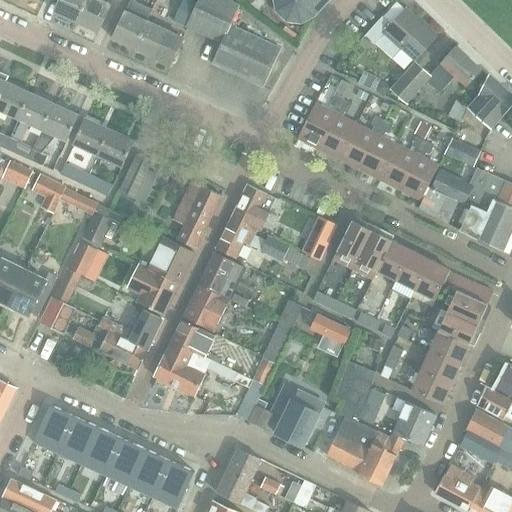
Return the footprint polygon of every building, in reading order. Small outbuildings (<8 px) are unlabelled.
[(77,21),(87,0),(60,0),(56,11),(77,21)] [(87,0),(77,21),(99,31),(111,6),(105,3),(106,0),(87,0)] [(183,0),(173,21),(187,27),(197,4),(188,0),(183,0)] [(213,64),(230,26),(239,6),(226,0),(198,0),(197,4),(187,27),(222,43),(212,64),(213,64)] [(272,0),(273,3),(274,9),(273,10),(275,13),(276,13),(280,16),(284,19),(284,21),(287,22),(288,20),(292,21),(298,22),(298,23),(302,22),(302,21),(307,20),(311,17),(312,18),(314,16),(313,15),(321,7),(322,8),(325,5),(324,4),(327,0),(272,0)] [(135,48),(147,22),(152,10),(131,1),(114,38),(135,48)] [(412,62),(435,37),(406,10),(395,22),(385,14),(365,36),(375,45),(384,36),(400,51),(392,60),(403,70),(411,61),(412,62)] [(147,22),(135,48),(172,65),(183,39),(147,22)] [(230,26),(213,64),(263,88),(281,49),(230,26)] [(328,31),(314,44),(323,54),(337,40),(328,31)] [(419,83),(422,85),(426,81),(440,94),(455,77),(466,87),(481,70),(456,47),(430,77),(427,74),(419,83)] [(361,69),(377,77),(383,65),(366,58),(361,69)] [(157,88),(163,71),(143,63),(136,80),(157,88)] [(419,83),(427,74),(415,63),(391,89),(406,103),(422,85),(419,83)] [(327,87),(345,97),(351,86),(333,76),(327,87)] [(469,108),(491,129),(511,105),(511,95),(490,76),(480,96),(469,108)] [(0,99),(8,82),(0,78),(0,99)] [(0,109),(20,119),(32,93),(8,82),(0,99),(0,109)] [(40,136),(55,104),(32,93),(20,119),(32,125),(30,131),(40,136)] [(319,150),(343,101),(335,96),(330,105),(333,107),(331,112),(315,104),(297,139),(319,150)] [(339,160),(357,125),(342,117),(344,112),(347,114),(351,105),(343,101),(319,150),(339,160)] [(431,118),(457,131),(469,108),(456,101),(448,117),(435,110),(431,118)] [(34,149),(29,160),(43,167),(48,156),(43,153),(57,136),(68,141),(79,115),(55,104),(40,136),(34,149)] [(359,170),(384,121),(375,117),(371,126),(374,127),(371,132),(357,125),(339,160),(359,170)] [(98,156),(110,130),(85,119),(73,145),(98,156)] [(379,180),(397,145),(383,138),(385,133),(388,134),(392,125),(384,121),(359,170),(379,180)] [(425,140),(431,128),(421,123),(415,135),(425,140)] [(110,130),(98,156),(122,167),(134,142),(110,130)] [(0,146),(6,149),(11,138),(0,133),(0,146)] [(400,190),(424,141),(416,137),(412,146),(415,147),(412,152),(397,145),(379,180),(400,190)] [(29,160),(34,149),(11,138),(6,149),(29,160)] [(445,154),(473,167),(480,152),(451,139),(445,154)] [(424,141),(400,190),(421,201),(439,165),(424,158),(426,153),(429,154),(433,145),(424,141)] [(153,162),(139,154),(121,193),(132,198),(153,162)] [(2,179),(25,190),(34,172),(11,161),(2,179)] [(84,184),(89,174),(66,164),(61,174),(84,184)] [(473,186),(465,204),(471,207),(459,231),(503,253),(511,231),(511,184),(476,168),(469,184),(473,186)] [(473,186),(469,184),(440,171),(432,189),(460,202),(465,205),(465,204),(473,186)] [(41,208),(53,214),(60,200),(67,187),(41,174),(33,191),(46,198),(41,208)] [(89,174),(84,184),(109,195),(114,186),(89,174)] [(181,202),(212,218),(222,196),(191,181),(181,202)] [(231,218),(251,227),(260,232),(270,211),(261,207),(267,195),(247,185),(231,218)] [(67,187),(60,200),(78,210),(85,197),(67,187)] [(460,202),(432,189),(429,188),(418,209),(449,225),(460,202)] [(196,250),(212,218),(181,202),(180,203),(183,204),(175,220),(185,225),(177,241),(196,250)] [(83,237),(101,246),(113,221),(95,213),(83,237)] [(250,229),(251,227),(231,218),(216,250),(236,259),(244,243),(282,262),(283,260),(305,270),(311,258),(294,250),(295,249),(272,237),(271,238),(268,237),(265,241),(255,236),(257,232),(250,229)] [(312,230),(302,251),(319,260),(335,226),(324,221),(318,232),(312,230)] [(352,222),(333,260),(350,268),(352,269),(370,231),(369,230),(352,222)] [(272,237),(295,249),(300,239),(277,227),(272,237)] [(370,231),(352,269),(366,276),(374,280),(378,272),(392,242),(385,238),(370,231)] [(139,266),(179,285),(195,253),(163,238),(147,269),(139,265),(139,266)] [(68,270),(83,277),(97,250),(81,242),(68,270)] [(392,242),(378,272),(386,276),(395,280),(410,251),(401,246),(392,242)] [(410,251),(395,280),(402,284),(414,290),(429,260),(417,254),(410,251)] [(199,286),(229,300),(242,306),(245,300),(231,294),(244,268),(214,253),(199,286)] [(0,302),(7,306),(24,270),(3,260),(0,265),(0,302)] [(429,260),(414,290),(418,292),(436,301),(443,286),(442,286),(449,272),(450,271),(433,262),(429,260)] [(164,317),(179,285),(139,266),(127,290),(140,296),(136,303),(164,317)] [(24,270),(7,306),(29,316),(46,281),(24,270)] [(53,298),(66,304),(79,277),(66,271),(53,298)] [(449,272),(442,286),(443,286),(457,290),(488,304),(493,292),(449,272)] [(213,332),(229,300),(199,286),(183,318),(213,332)] [(329,309),(334,300),(317,291),(313,301),(319,304),(329,309)] [(476,330),(484,312),(454,298),(445,316),(476,330)] [(41,322),(63,333),(74,309),(53,299),(41,322)] [(334,300),(329,309),(352,321),(357,311),(334,300)] [(279,324),(292,330),(302,308),(290,302),(279,324)] [(122,340),(147,352),(162,321),(142,311),(134,328),(129,326),(126,332),(122,340)] [(357,323),(376,332),(381,322),(362,313),(357,323)] [(467,348),(476,330),(445,316),(437,334),(467,348)] [(346,348),(353,332),(321,317),(313,332),(346,348)] [(122,340),(126,332),(102,320),(99,325),(109,330),(99,350),(138,370),(147,352),(122,340)] [(171,343),(218,365),(220,360),(207,354),(214,340),(211,335),(182,321),(171,343)] [(292,330),(277,323),(262,355),(276,362),(292,330)] [(381,334),(391,339),(395,329),(386,324),(381,334)] [(398,336),(408,341),(412,331),(402,326),(398,336)] [(73,340),(90,348),(96,336),(80,327),(73,340)] [(459,367),(467,348),(437,334),(429,353),(459,367)] [(237,374),(218,365),(171,343),(154,377),(194,396),(207,368),(219,374),(218,375),(234,382),(237,374)] [(390,357),(399,361),(403,350),(395,347),(390,357)] [(450,385),(459,367),(429,353),(421,371),(450,385)] [(395,370),(399,361),(390,357),(385,366),(395,370)] [(275,363),(265,359),(263,358),(253,380),(254,380),(253,381),(264,387),(265,386),(264,386),(275,363)] [(358,475),(381,486),(383,484),(402,444),(356,422),(375,373),(348,363),(334,396),(344,400),(339,414),(345,417),(326,456),(360,472),(358,475)] [(511,366),(507,364),(493,389),(511,400),(511,366)] [(442,404),(450,385),(421,371),(412,391),(442,404)] [(0,422),(16,389),(0,381),(0,422)] [(257,403),(264,387),(253,381),(236,415),(243,418),(246,419),(255,402),(257,403)] [(275,434),(303,448),(319,414),(303,406),(309,396),(285,384),(274,407),(285,413),(275,434)] [(257,403),(267,408),(276,390),(266,385),(265,387),(265,386),(264,387),(257,403)] [(511,419),(511,401),(485,386),(477,405),(503,420),(506,416),(511,419)] [(359,418),(376,420),(386,394),(370,388),(359,418)] [(203,399),(203,426),(224,426),(225,399),(203,399)] [(267,408),(257,403),(255,402),(246,419),(264,428),(271,414),(265,411),(267,408)] [(392,434),(423,447),(430,432),(432,426),(437,416),(406,403),(392,434)] [(50,405),(41,425),(61,434),(66,436),(67,436),(76,417),(71,414),(61,410),(50,405)] [(475,410),(466,429),(468,430),(481,438),(498,447),(508,428),(475,410)] [(76,417),(67,436),(73,439),(82,444),(90,447),(99,428),(91,424),(76,417)] [(100,428),(90,447),(94,449),(111,457),(114,458),(115,459),(123,439),(100,428)] [(511,429),(508,428),(498,447),(502,449),(511,454),(511,429)] [(496,461),(502,449),(498,447),(481,438),(474,449),(496,461)] [(123,439),(115,459),(123,462),(138,469),(147,451),(124,439),(123,439)] [(227,471),(250,482),(260,459),(238,449),(227,471)] [(511,469),(511,454),(502,449),(496,461),(495,461),(511,469)] [(148,451),(139,469),(144,472),(153,476),(162,480),(171,461),(148,451)] [(162,480),(162,481),(186,493),(195,473),(171,461),(162,480)] [(17,469),(15,475),(21,478),(24,474),(17,469)] [(244,493),(250,482),(227,471),(217,494),(257,511),(265,511),(269,504),(244,493)] [(468,511),(481,487),(472,482),(469,487),(444,475),(434,492),(468,511)] [(261,487),(275,494),(280,485),(266,478),(261,487)] [(3,498),(32,511),(55,511),(51,510),(56,500),(12,479),(3,498)] [(370,511),(347,501),(341,511),(338,511),(323,504),(323,505),(310,498),(316,486),(305,481),(294,502),(315,511),(370,511)] [(481,487),(468,511),(471,511),(509,511),(511,508),(511,497),(492,487),(489,491),(481,487)] [(64,491),(62,497),(70,500),(72,495),(64,491)] [(0,511),(32,511),(3,498),(0,504),(0,511)] [(208,511),(233,511),(213,502),(208,511)]
